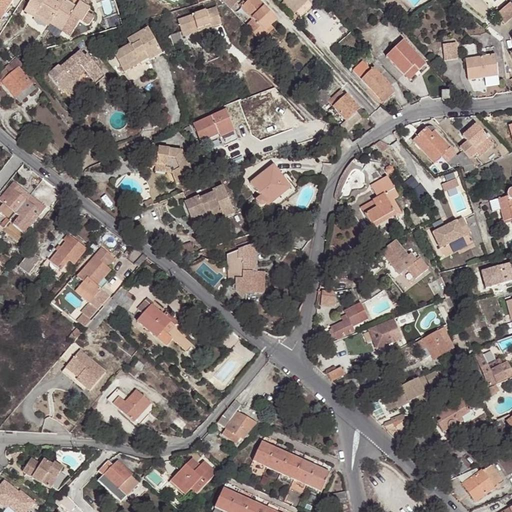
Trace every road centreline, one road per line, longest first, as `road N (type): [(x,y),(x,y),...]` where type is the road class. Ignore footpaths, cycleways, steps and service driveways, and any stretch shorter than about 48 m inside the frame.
road 1 (residential): [(287,362),(310,301),(326,195),(345,157),(396,120),(511,99)]
road 2 (residential): [(22,152),(269,348)]
road 3 (residential): [(269,348),(184,445),(147,454),(8,441)]
road 4 (unknown): [(381,130),(265,0)]
road 5 (unknown): [(54,178),(168,128),(176,114),(167,87)]
road 6 (unknown): [(396,120),(323,44),(329,18)]
